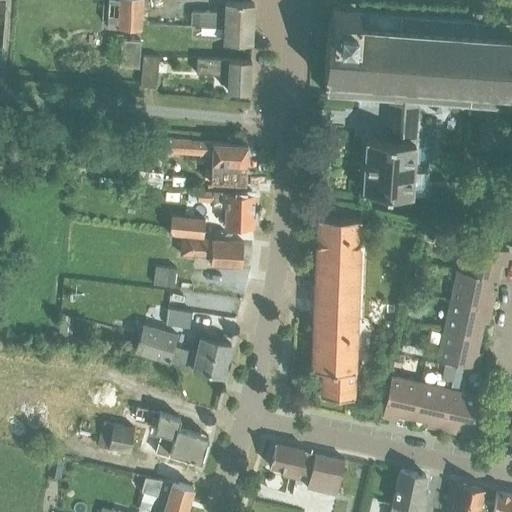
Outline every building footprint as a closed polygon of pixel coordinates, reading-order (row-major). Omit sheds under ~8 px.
[(142,0),(108,0),(107,26),(140,28),(142,0)] [(252,2),(224,1),(224,11),(191,10),(190,25),(223,26),(222,41),(251,42),(252,2)] [(388,98),(388,109),(416,112),(417,100),(485,105),(484,123),(480,122),(478,146),(511,148),(511,125),(511,107),(511,106),(511,23),(482,21),(483,11),(471,10),(471,19),(357,11),(357,9),(331,7),(330,22),(327,21),(323,79),(326,79),(324,93),(388,98)] [(121,39),(120,66),(138,67),(140,40),(121,39)] [(156,87),(159,56),(143,55),(140,86),(156,87)] [(248,91),(250,59),(196,57),(196,73),(227,74),(227,90),(248,91)] [(416,112),(388,109),(385,140),(366,139),(362,191),(410,195),(416,112)] [(444,145),(459,145),(459,133),(445,132),(444,145)] [(244,182),(246,142),(190,140),(190,139),(131,136),(131,150),(211,153),(210,181),(244,182)] [(162,173),(138,171),(137,185),(161,187),(162,173)] [(188,191),(188,201),(197,201),(197,191),(188,191)] [(252,226),(253,193),(197,191),(197,201),(213,201),(213,207),(225,207),(225,225),(252,226)] [(205,217),(171,214),(169,231),(203,235),(205,217)] [(318,216),(312,367),(323,368),(322,395),(351,396),(358,217),(318,216)] [(365,238),(381,239),(382,227),(365,226),(365,238)] [(241,265),(242,240),(211,238),(211,237),(180,235),(179,253),(209,255),(209,264),(241,265)] [(446,236),(443,246),(456,249),(458,238),(446,236)] [(468,241),(461,271),(497,279),(502,257),(506,258),(507,250),(468,241)] [(175,267),(155,265),(153,283),(173,286),(175,267)] [(456,270),(450,299),(490,308),(492,299),(487,299),(492,279),(497,280),(497,279),(461,271),(456,270)] [(91,292),(108,291),(108,282),(90,282),(91,292)] [(450,299),(444,328),(479,336),(484,316),(488,316),(490,308),(450,299)] [(191,311),(168,308),(165,323),(189,327),(191,311)] [(61,315),(59,336),(72,337),(74,316),(61,315)] [(202,331),(197,353),(173,346),(176,334),(142,323),(134,349),(193,367),(193,368),(222,375),(230,342),(214,338),(215,334),(202,331)] [(479,336),(444,328),(437,358),(477,367),(479,359),(474,358),(479,336)] [(444,363),(441,378),(451,380),(454,366),(444,363)] [(413,418),(420,382),(390,376),(382,416),(390,418),(391,413),(413,418)] [(449,388),(420,382),(413,418),(433,422),(432,427),(441,429),(449,388)] [(449,388),(441,429),(449,430),(450,426),(471,430),(479,394),(449,388)] [(186,432),(188,422),(166,416),(155,457),(206,470),(214,439),(186,432)] [(158,447),(161,420),(136,417),(135,427),(103,425),(101,452),(142,455),(143,445),(158,447)] [(93,449),(97,435),(84,431),(81,446),(93,449)] [(273,442),(268,464),(283,468),(282,472),(298,476),(299,472),(309,474),(307,487),(336,493),(344,458),(315,452),(305,450),(305,448),(305,447),(273,441),(273,442)] [(49,458),(47,473),(60,476),(63,460),(49,458)] [(182,468),(156,460),(155,465),(158,466),(156,474),(178,480),(182,468)] [(392,503),(389,511),(423,511),(428,491),(421,490),(425,475),(425,474),(399,468),(399,469),(392,503)] [(184,511),(193,486),(171,480),(144,475),(140,490),(157,495),(151,511),(184,511)] [(490,511),(493,503),(480,500),(483,488),(483,487),(457,481),(457,482),(449,511),(490,511)] [(490,511),(511,511),(511,493),(496,490),(496,491),(493,503),(490,511)]
